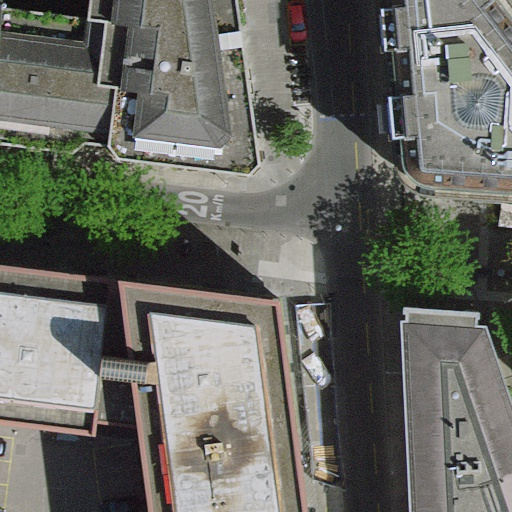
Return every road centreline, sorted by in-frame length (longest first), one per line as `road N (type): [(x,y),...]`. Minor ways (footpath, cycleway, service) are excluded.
road 1 (residential): [(352,233),(0,195)]
road 2 (residential): [(352,233),(372,511)]
road 3 (residential): [(337,0),(352,233)]
